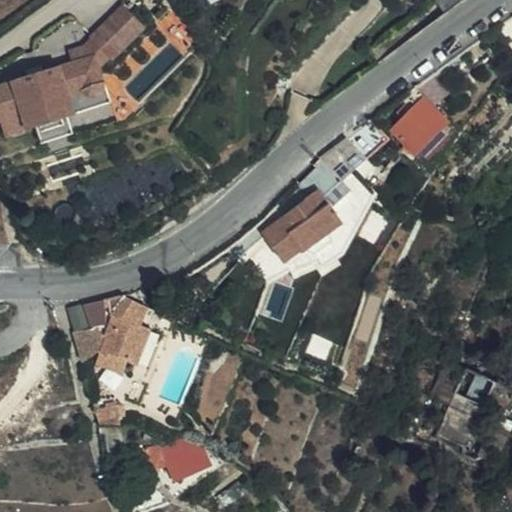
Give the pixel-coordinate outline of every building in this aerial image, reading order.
[(496,49),(484,37),(460,54),(473,68),(496,49)] [(0,120),(9,118),(11,132),(109,100),(96,60),(0,84),(0,120)] [(449,88),(436,72),(414,88),(422,98),(425,103),(430,107),(449,88)] [(446,122),(430,107),(425,103),(422,98),(392,130),(416,154),(446,122)] [(331,149),(353,169),(364,160),(343,139),(331,149)] [(342,179),(353,169),(331,149),(321,159),(333,170),(342,179)] [(323,180),(333,170),(321,159),(312,167),(323,180)] [(318,193),(338,220),(350,200),(330,179),(318,193)] [(327,230),(339,222),(338,220),(318,193),(316,190),(262,230),(283,259),(302,246),(315,251),(328,241),(327,230)] [(368,257),(387,221),(370,212),(356,237),(367,243),(361,253),(368,257)] [(315,279),(324,269),(312,261),(300,266),(315,279)] [(119,294),(105,297),(106,302),(108,314),(101,336),(98,335),(93,351),(96,353),(122,362),(123,360),(132,363),(139,343),(143,333),(145,326),(135,322),(142,304),(119,294)] [(102,297),(79,302),(89,325),(103,322),(102,303),(102,297)] [(84,326),(78,303),(64,307),(70,330),(84,326)] [(70,331),(78,361),(93,351),(98,335),(94,325),(70,331)] [(317,360),(326,340),(301,327),(291,348),(317,360)] [(157,338),(143,333),(139,343),(146,346),(140,361),(141,361),(139,366),(146,368),(157,338)] [(122,362),(96,353),(92,362),(119,372),(122,362)] [(102,406),(93,407),(96,420),(115,423),(115,415),(115,404),(113,404),(102,406)] [(137,474),(163,466),(156,444),(129,450),(137,474)] [(176,479),(199,466),(195,455),(186,459),(179,445),(164,452),(167,459),(165,460),(176,479)]
